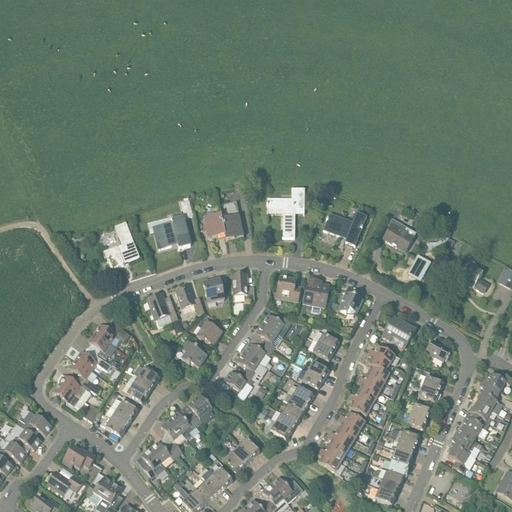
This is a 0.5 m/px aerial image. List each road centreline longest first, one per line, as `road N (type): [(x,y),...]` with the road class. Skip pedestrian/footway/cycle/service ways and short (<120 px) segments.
road 1 (residential): [(384,293),(310,440),(266,466),(222,511)]
road 2 (residential): [(121,463),(159,406),(211,379),(262,300),(265,261)]
road 3 (residential): [(265,261),(205,265),(94,307)]
road 4 (residential): [(411,511),(470,361)]
road 5 (residential): [(71,426),(39,401),(37,382),(94,307)]
road 6 (unclassified): [(0,229),(40,227),(94,307)]
road 7 (residential): [(384,293),(314,265),(265,261)]
